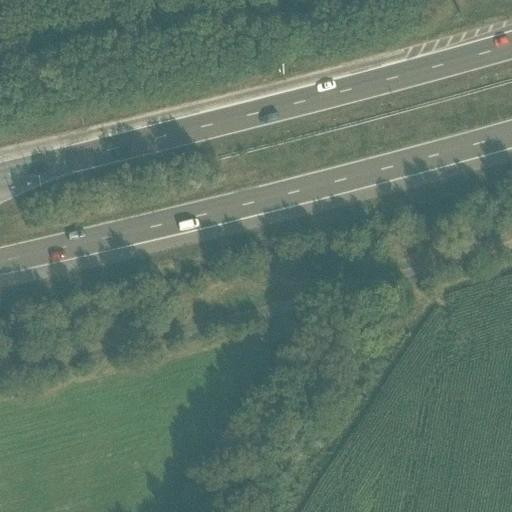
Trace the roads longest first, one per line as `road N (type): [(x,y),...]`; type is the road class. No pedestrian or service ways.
road 1 (trunk): [(511,46),(0,177)]
road 2 (trunk): [(0,261),(511,134)]
road 3 (unclassified): [(0,375),(511,248)]
road 4 (track): [(147,0),(0,23)]
